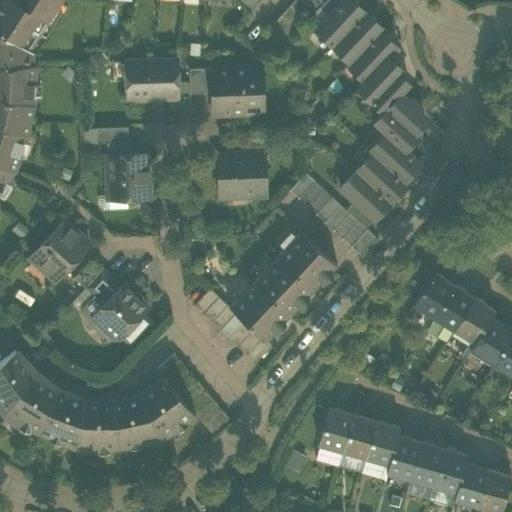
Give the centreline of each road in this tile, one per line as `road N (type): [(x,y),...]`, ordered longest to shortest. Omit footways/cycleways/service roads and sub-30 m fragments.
road 1 (residential): [(464,143),(426,205),(273,383),(253,417)]
road 2 (residential): [(179,318),(135,367),(97,388),(49,367)]
road 3 (residential): [(253,417),(144,511)]
road 4 (residential): [(65,196),(123,248),(173,245)]
road 5 (residential): [(179,318),(253,417)]
